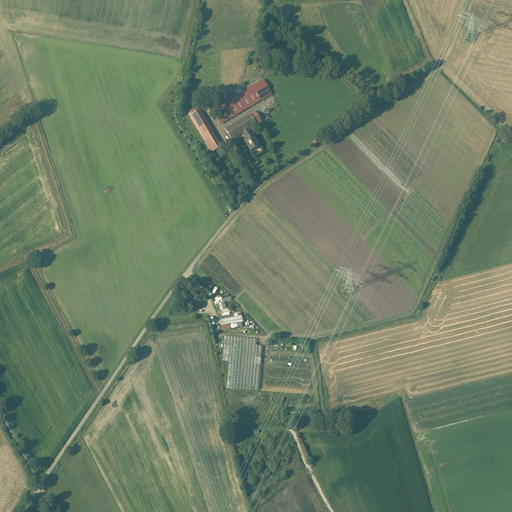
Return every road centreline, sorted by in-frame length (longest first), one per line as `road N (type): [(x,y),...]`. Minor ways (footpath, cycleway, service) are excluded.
road 1 (unclassified): [(38,486),(185,273),(257,186)]
road 2 (track): [(257,186),(438,67),(466,0)]
